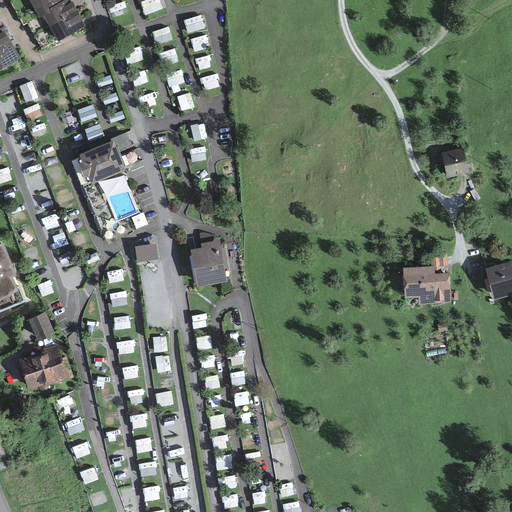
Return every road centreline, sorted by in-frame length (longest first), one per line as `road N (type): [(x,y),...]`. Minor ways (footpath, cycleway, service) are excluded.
road 1 (residential): [(214,511),(160,190),(96,0)]
road 2 (track): [(486,0),(395,70),(375,74)]
